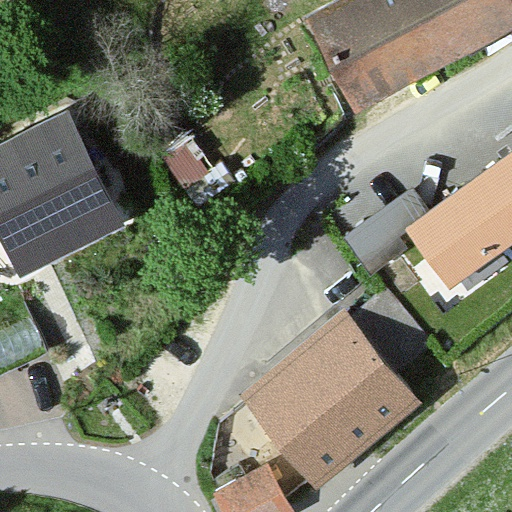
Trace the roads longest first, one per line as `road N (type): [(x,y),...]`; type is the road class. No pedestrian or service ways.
road 1 (residential): [(148,502),(281,230),(329,177),(511,62)]
road 2 (tertiary): [(374,511),(511,388)]
road 3 (residential): [(148,502),(106,479),(0,468)]
